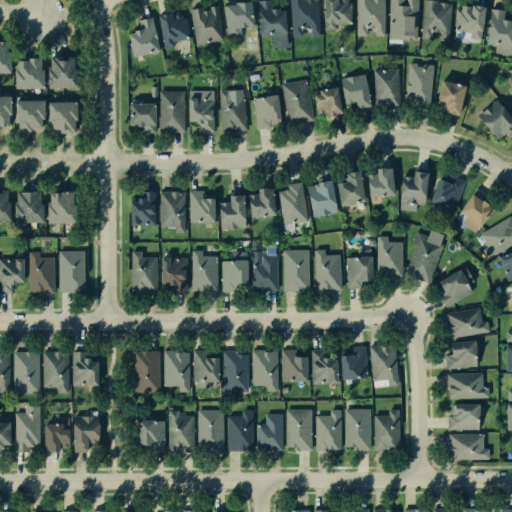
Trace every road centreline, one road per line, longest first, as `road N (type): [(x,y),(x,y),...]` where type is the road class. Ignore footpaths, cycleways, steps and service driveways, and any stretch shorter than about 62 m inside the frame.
road 1 (residential): [(511,173),(407,138),(266,159),(0,164)]
road 2 (residential): [(511,476),(0,477)]
road 3 (residential): [(0,320),(411,319)]
road 4 (residential): [(110,318),(99,0)]
road 5 (residential): [(411,319),(418,476)]
